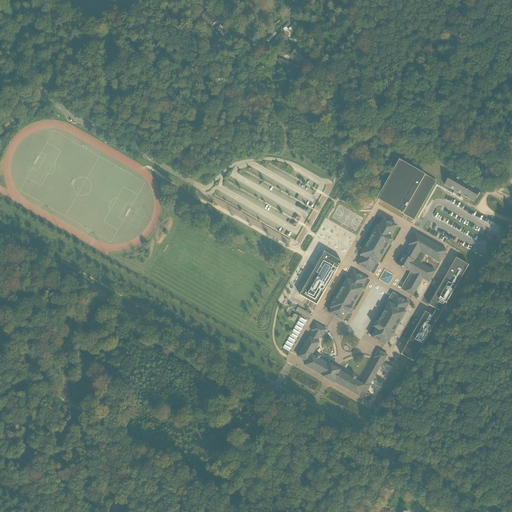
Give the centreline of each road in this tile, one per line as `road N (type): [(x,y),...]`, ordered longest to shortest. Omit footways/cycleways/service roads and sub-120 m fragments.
road 1 (unclassified): [(394,461),(183,340)]
road 2 (unclassified): [(101,293),(67,345),(62,377),(78,409),(131,438)]
road 3 (unclassified): [(131,438),(252,511)]
